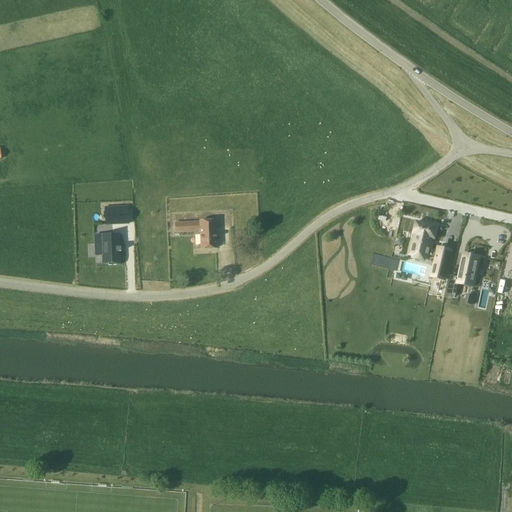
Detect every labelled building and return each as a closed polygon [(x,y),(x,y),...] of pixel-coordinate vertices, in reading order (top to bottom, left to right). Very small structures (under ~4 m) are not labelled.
[(113,208),(105,208),(105,225),(113,225),(113,208)] [(217,248),(215,221),(200,221),(200,222),(175,223),(175,233),(200,232),(201,249),(217,248)] [(440,229),(418,224),(416,236),(423,238),(419,257),(431,260),(435,240),(437,241),(440,229)] [(119,235),(94,236),(95,245),(102,244),(102,255),(103,264),(108,264),(109,266),(120,265),(119,252),(121,252),(120,247),(119,247),(119,235)] [(455,274),(456,245),(442,244),(441,274),(455,274)] [(475,278),(477,278),(480,267),(478,267),(480,258),(464,254),(458,284),(474,287),(475,278)] [(474,297),(468,295),(466,303),(473,305),(474,297)]
